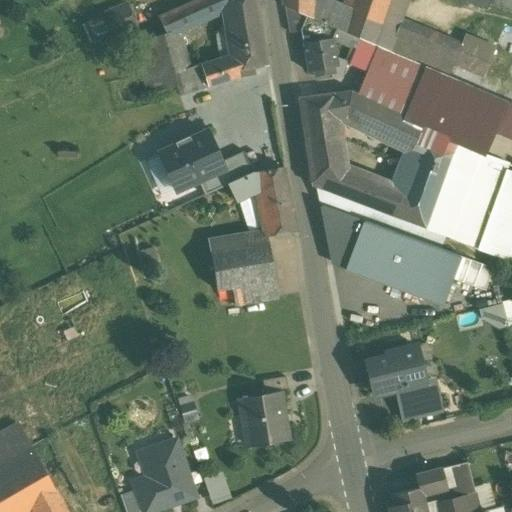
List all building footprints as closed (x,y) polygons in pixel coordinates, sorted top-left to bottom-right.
[(202,0),(158,18),(166,35),(166,36),(177,32),(205,19),(224,4),(247,0),(202,0)] [(202,69),(200,69),(207,87),(237,77),(252,74),(252,68),(266,66),(255,0),(247,0),(224,4),(229,34),(233,59),(219,63),(202,69)] [(311,0),(281,0),(281,7),(285,8),(300,15),(301,5),(311,6),(311,5),(311,0)] [(389,4),(378,0),(353,0),(350,10),(342,33),(359,40),(372,46),(389,4)] [(489,0),(458,0),(486,10),(489,3),(489,0)] [(511,0),(489,0),(489,3),(511,12),(511,0)] [(333,3),(311,5),(311,6),(301,5),(300,15),(305,17),(325,25),(334,3),(333,3)] [(350,10),(334,3),(325,25),(335,30),(342,33),(350,10)] [(457,53),(395,29),(403,7),(389,4),(372,46),(443,76),(447,77),(452,65),(457,53)] [(135,28),(126,5),(103,15),(104,16),(112,36),(113,37),(135,28)] [(300,15),(285,8),(289,34),(299,32),(299,31),(305,17),(300,15)] [(104,16),(85,24),(93,44),(112,36),(104,16)] [(325,25),(305,17),(299,31),(299,32),(302,45),(331,39),(335,30),(325,25)] [(177,32),(166,36),(166,35),(162,36),(173,73),(188,69),(177,32)] [(493,43),(467,32),(465,39),(490,49),(493,43)] [(229,34),(216,36),(219,63),(233,59),(229,34)] [(162,36),(134,43),(147,93),(156,91),(166,89),(176,86),(177,86),(173,73),(162,36)] [(465,39),(463,38),(457,53),(452,65),(482,78),(494,51),(490,49),(465,39)] [(331,39),(302,45),(307,72),(321,70),(322,76),(334,73),(333,68),(336,67),(331,39)] [(372,46),(359,40),(348,64),(366,72),(376,47),(372,46)] [(443,76),(376,47),(366,72),(355,97),(421,128),(443,76)] [(188,69),(173,73),(177,86),(176,86),(178,93),(179,95),(207,87),(200,69),(202,69),(200,65),(188,69)] [(447,77),(443,76),(421,128),(417,138),(420,139),(449,153),(452,144),(481,155),(490,132),(503,102),(447,77)] [(176,86),(166,89),(168,95),(178,93),(176,86)] [(166,89),(156,91),(158,100),(169,97),(168,95),(166,89)] [(355,97),(348,94),(328,96),(359,111),(354,125),(415,154),(420,139),(417,138),(421,128),(355,97)] [(328,96),(299,100),(306,148),(338,143),(335,122),(343,120),(354,125),(359,111),(328,96)] [(511,105),(503,102),(490,132),(511,140),(511,105)] [(197,182),(223,170),(220,163),(206,134),(190,141),(188,137),(173,144),(175,148),(159,156),(176,192),(197,182)] [(415,154),(401,193),(434,205),(450,153),(449,153),(420,139),(415,154)] [(338,143),(306,148),(309,165),(329,166),(342,171),(338,143)] [(481,155),(452,144),(449,153),(450,153),(434,205),(425,229),(444,236),(476,249),(485,223),(505,169),(507,164),(481,155)] [(197,182),(204,196),(228,185),(253,174),(243,153),(220,163),(223,170),(197,182)] [(434,205),(401,193),(342,171),(329,166),(309,165),(312,186),(422,228),(425,229),(434,205)] [(284,168),(255,173),(258,192),(266,237),(295,232),(284,168)] [(511,171),(505,169),(485,223),(476,249),(511,262),(511,171)] [(253,174),(228,185),(235,201),(258,192),(255,173),(253,174)] [(312,186),(318,205),(440,249),(444,236),(425,229),(422,228),(312,186)] [(332,265),(344,270),(362,221),(318,205),(332,265)] [(440,249),(362,221),(344,270),(441,305),(451,279),(459,256),(440,249)] [(268,243),(210,253),(216,290),(231,288),(274,281),(268,243)] [(153,249),(137,254),(142,271),(158,266),(153,249)] [(483,291),(492,268),(459,256),(451,279),(483,291)] [(274,281),(231,288),(234,305),(277,298),(274,281)] [(498,330),(508,327),(502,305),(478,311),(480,319),(498,330)] [(414,347),(385,354),(386,358),(370,362),(374,377),(370,378),(374,396),(396,391),(424,384),(423,382),(414,347)] [(286,378),(262,382),(264,393),(287,389),(286,378)] [(424,384),(396,391),(403,420),(439,411),(432,380),(423,382),(424,384)] [(280,395),(239,402),(247,446),(287,439),(280,395)] [(178,402),(182,420),(195,417),(192,399),(178,402)] [(20,425),(0,436),(0,487),(7,483),(41,464),(20,425)] [(143,511),(154,511),(195,498),(176,442),(144,453),(152,477),(133,483),(136,490),(143,511)] [(41,464),(7,483),(22,511),(32,507),(55,491),(41,464)] [(466,464),(449,468),(454,487),(457,498),(473,494),(466,464)] [(449,468),(440,470),(445,489),(454,487),(449,468)] [(440,470),(416,476),(418,489),(419,488),(421,495),(445,489),(440,470)] [(209,500),(227,494),(219,471),(201,477),(209,500)] [(502,471),(493,475),(496,484),(506,481),(502,471)] [(0,511),(21,511),(22,511),(7,483),(0,487),(0,511)] [(418,489),(385,498),(388,511),(425,511),(421,495),(419,488),(418,489)] [(127,511),(143,511),(136,490),(121,495),(127,511)] [(65,511),(55,491),(32,507),(34,511),(65,511)] [(457,498),(437,503),(439,511),(477,511),(475,499),(473,494),(457,498)] [(490,495),(475,499),(477,511),(483,511),(486,511),(494,509),(490,495)]
